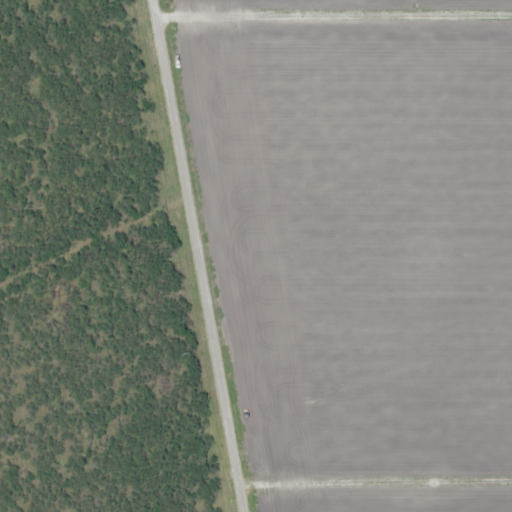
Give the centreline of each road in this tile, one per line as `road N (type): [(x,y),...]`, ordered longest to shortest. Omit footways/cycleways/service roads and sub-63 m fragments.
road 1 (residential): [(238,511),(178,190),(156,22)]
road 2 (track): [(156,22),(511,21)]
road 3 (track): [(234,487),(511,483)]
road 4 (track): [(0,269),(127,204),(178,190)]
